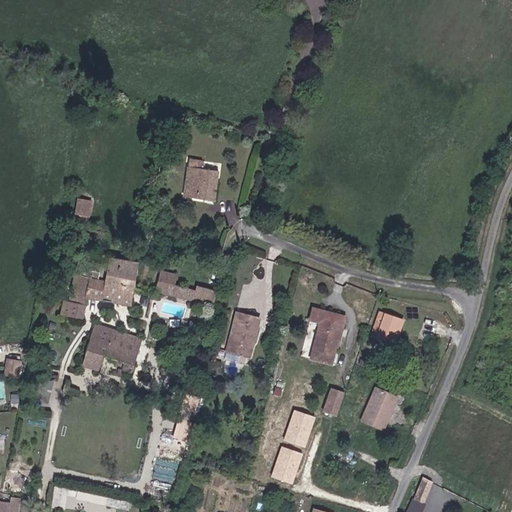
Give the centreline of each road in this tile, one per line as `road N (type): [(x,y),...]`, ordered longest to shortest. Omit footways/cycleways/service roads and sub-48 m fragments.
road 1 (residential): [(242,228),(476,305)]
road 2 (unclassified): [(476,305),(390,511)]
road 3 (unknown): [(65,355),(36,511)]
road 4 (unknown): [(242,228),(239,205),(282,102)]
road 5 (unclassified): [(511,176),(476,305)]
